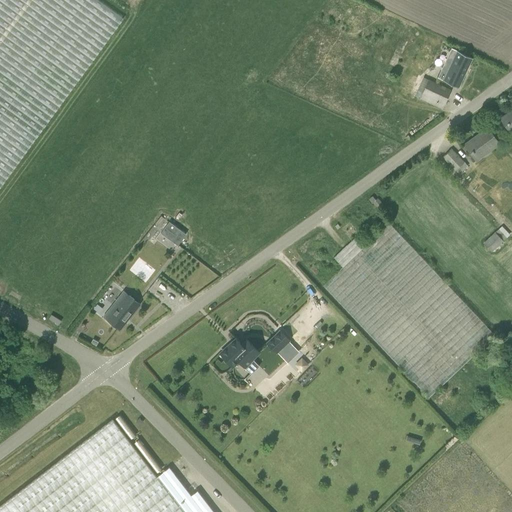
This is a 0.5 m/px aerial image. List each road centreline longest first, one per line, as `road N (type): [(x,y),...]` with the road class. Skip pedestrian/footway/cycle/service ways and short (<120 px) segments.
road 1 (unclassified): [(107,371),(511,79)]
road 2 (tertiary): [(245,511),(107,371)]
road 3 (unclassified): [(0,452),(107,371)]
road 4 (tertiary): [(107,371),(0,309)]
